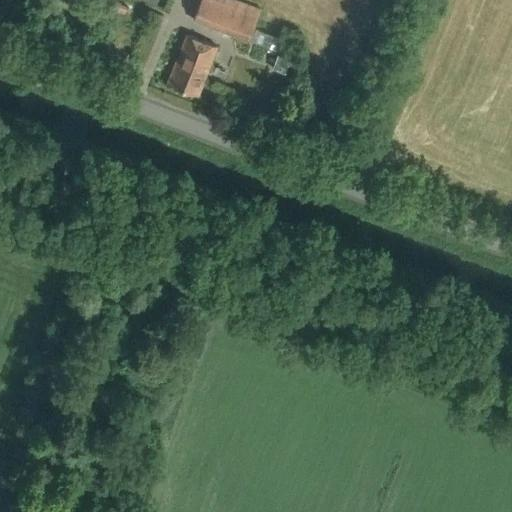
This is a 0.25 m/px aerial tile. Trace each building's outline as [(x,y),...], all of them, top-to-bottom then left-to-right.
[(132,5),(119,0),(114,0),(111,9),(128,16),(132,5)] [(248,40),(258,15),(217,0),(201,0),(194,19),(248,40)] [(256,41),(286,46),(289,27),(259,22),(256,41)] [(199,93),(218,46),(187,34),(168,81),(199,93)] [(282,50),(277,65),(290,69),(295,54),(282,50)]
